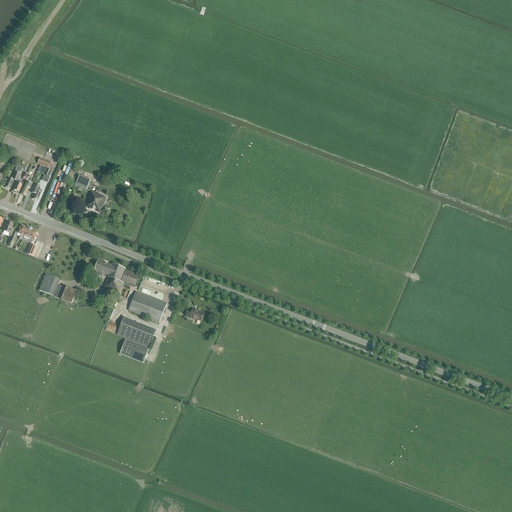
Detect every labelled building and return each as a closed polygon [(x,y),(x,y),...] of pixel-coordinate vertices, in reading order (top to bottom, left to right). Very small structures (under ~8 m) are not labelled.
[(50,165),(51,162),(40,158),(38,164),(47,167),(49,168),(50,165)] [(5,179),(3,185),(5,186),(4,187),(10,189),(13,180),(17,182),(20,174),(18,174),(21,166),(18,165),(15,172),(12,180),(8,178),(7,180),(5,179)] [(46,169),(44,175),(50,178),(52,171),(47,169),(46,169)] [(75,185),(90,191),(94,181),(91,180),(89,180),(89,178),(82,175),(81,177),(79,176),(75,185)] [(17,183),(13,190),(14,190),(15,191),(16,192),(17,191),(19,192),(23,182),(21,181),(21,182),(18,180),(17,183)] [(26,181),(21,194),(26,196),(29,188),(30,189),(32,184),(26,181)] [(35,184),(32,193),(35,194),(33,199),(37,201),(41,193),(42,190),(39,189),(40,186),(35,184)] [(103,195),(92,191),(85,208),(100,214),(107,198),(102,196),(103,195)] [(7,222),(3,231),(10,234),(9,236),(11,237),(13,232),(14,229),(12,228),(14,224),(7,222)] [(19,239),(22,240),(23,236),(27,227),(21,224),(18,233),(17,234),(20,235),(19,239)] [(27,227),(23,236),(34,240),(38,231),(27,227)] [(11,237),(7,247),(12,249),(17,234),(18,233),(13,232),(11,237)] [(30,244),(26,254),(32,256),(36,246),(30,244)] [(96,272),(95,274),(102,277),(103,274),(109,277),(105,287),(109,289),(121,294),(125,284),(135,288),(139,276),(124,270),(125,269),(113,265),(113,266),(99,261),(95,271),(96,272)] [(39,291),(53,297),(60,280),(46,274),(39,291)] [(60,285),(55,297),(62,300),(61,301),(72,305),(77,291),(67,287),(66,288),(60,285)] [(160,323),(167,304),(136,292),(129,311),(160,323)] [(192,312),(188,310),(186,316),(201,322),(204,314),(197,311),(197,310),(193,309),(192,312)] [(124,318),(117,335),(150,348),(156,331),(124,318)] [(120,354),(144,363),(149,349),(126,340),(120,354)]
